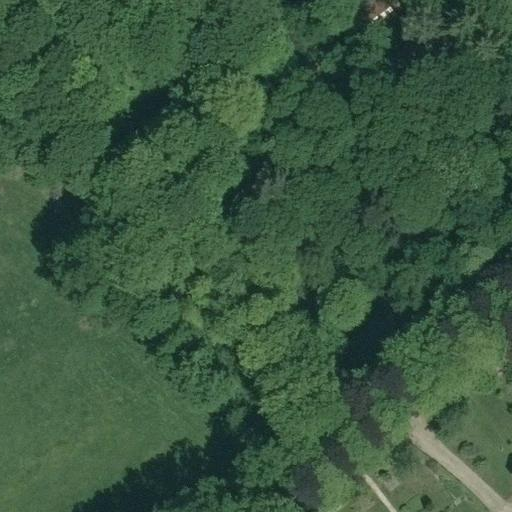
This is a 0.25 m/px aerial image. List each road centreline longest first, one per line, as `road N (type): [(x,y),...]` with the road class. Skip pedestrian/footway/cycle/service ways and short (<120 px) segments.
road 1 (unclassified): [(0,23),(343,444)]
road 2 (unclassified): [(343,444),(511,316)]
road 3 (unknown): [(419,386),(511,511)]
